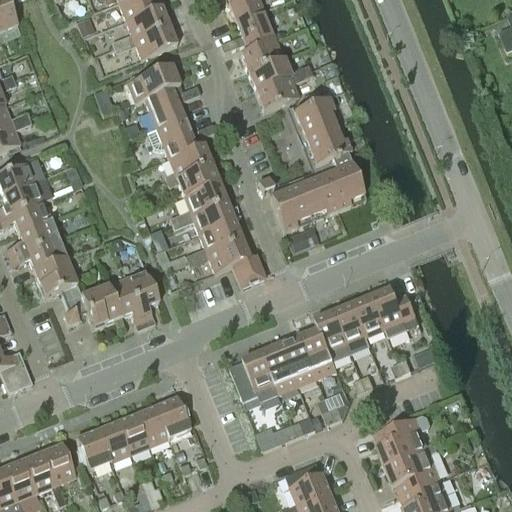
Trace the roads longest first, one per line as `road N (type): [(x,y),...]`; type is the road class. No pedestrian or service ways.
road 1 (residential): [(288,296),(175,0)]
road 2 (tertiary): [(475,221),(383,0)]
road 3 (residential): [(288,296),(475,221)]
road 4 (residential): [(247,478),(183,344)]
road 5 (residential): [(54,403),(0,268)]
road 6 (residential): [(54,403),(183,344)]
